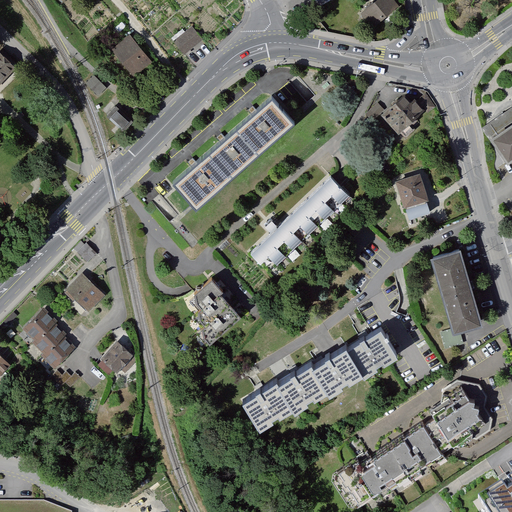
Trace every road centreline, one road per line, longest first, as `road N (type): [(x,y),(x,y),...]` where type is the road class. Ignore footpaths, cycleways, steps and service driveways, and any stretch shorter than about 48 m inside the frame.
road 1 (secondary): [(274,46),(224,67),(102,190)]
road 2 (residential): [(102,190),(66,97),(0,30)]
road 3 (residential): [(451,84),(499,259)]
road 4 (secondary): [(102,190),(0,293)]
